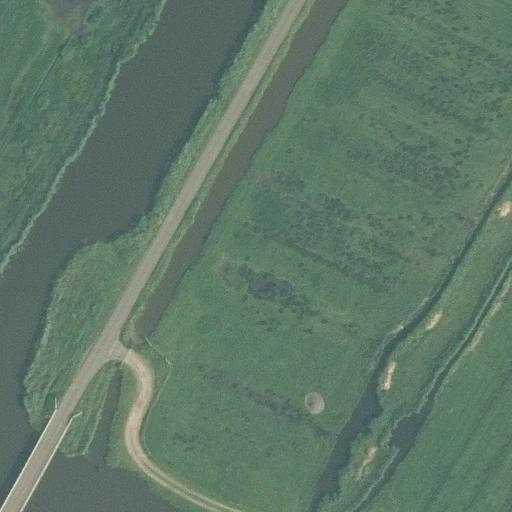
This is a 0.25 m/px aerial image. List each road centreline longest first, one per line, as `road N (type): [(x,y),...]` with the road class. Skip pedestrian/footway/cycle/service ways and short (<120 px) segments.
road 1 (unclassified): [(8,511),(300,0)]
road 2 (track): [(236,511),(163,484),(131,444),(142,379),(104,343)]
